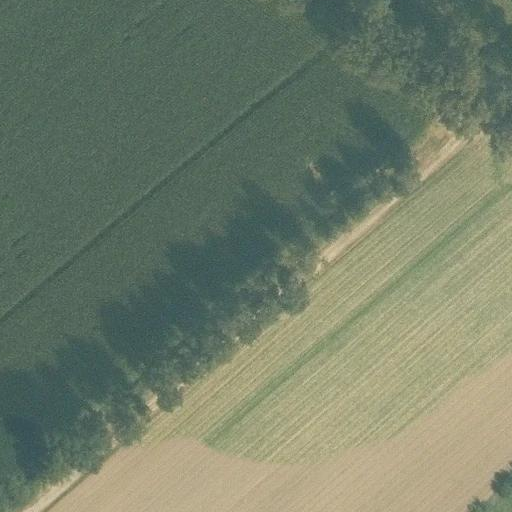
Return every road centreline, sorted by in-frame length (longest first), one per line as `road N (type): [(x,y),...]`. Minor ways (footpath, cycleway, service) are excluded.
road 1 (track): [(21,511),(498,91)]
road 2 (track): [(498,91),(347,0)]
